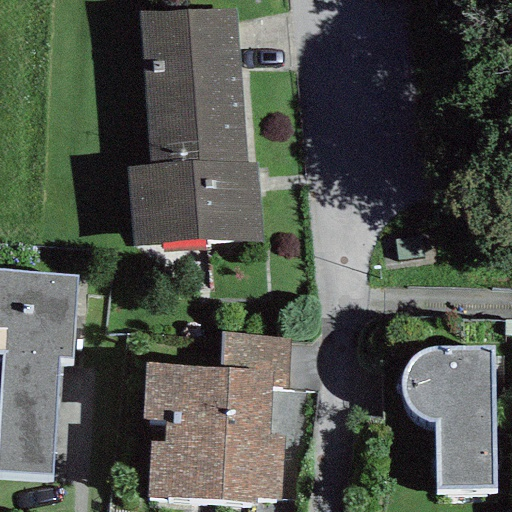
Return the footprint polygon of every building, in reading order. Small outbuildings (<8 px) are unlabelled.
[(126,170),(132,248),(260,244),(254,165),(246,165),(235,11),(138,13),(149,169),(126,170)] [(0,353),(2,354),(0,386),(0,472),(52,477),(58,358),(72,358),(76,275),(0,269),(0,353)] [(222,334),(220,367),(274,371),(273,386),(287,387),(291,339),(222,334)] [(437,493),(494,493),(492,347),(434,348),(423,351),(412,359),(404,371),(401,385),(404,401),(414,414),(428,419),(436,420),(437,493)] [(270,434),(273,386),(274,371),(220,367),(145,363),(144,419),(166,420),(165,443),(148,442),(147,499),(255,504),(254,498),(280,499),(283,436),(270,434)]
